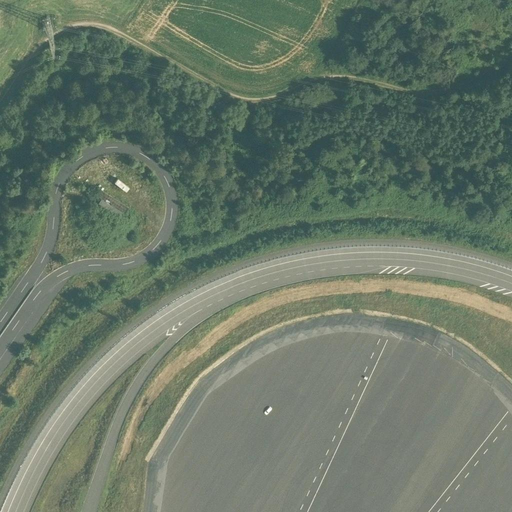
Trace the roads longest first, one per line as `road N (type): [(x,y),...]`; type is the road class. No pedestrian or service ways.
road 1 (track): [(0,107),(37,52),(80,26),(109,31),(243,105),(344,80),(408,96),(443,95),(511,66)]
road 2 (unknown): [(150,511),(168,445),(202,391),(247,356),(316,328),(391,330),(436,344),(475,366),(511,403)]
road 3 (unknown): [(10,511),(40,448),(101,368),(168,315),(280,267)]
road 4 (unknown): [(88,511),(121,412),(164,348),(227,296),(280,267)]
road 5 (unknown): [(280,267),(375,253),(511,279)]
